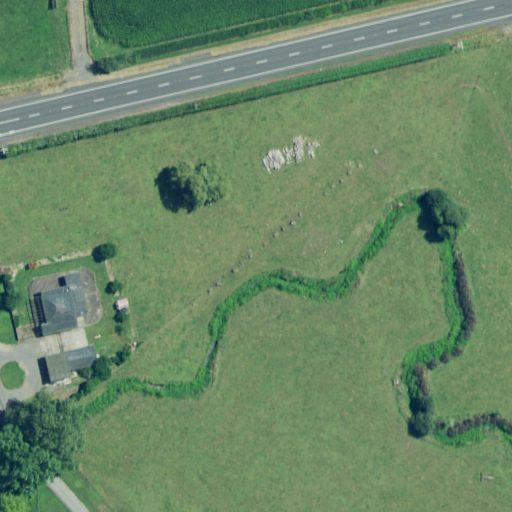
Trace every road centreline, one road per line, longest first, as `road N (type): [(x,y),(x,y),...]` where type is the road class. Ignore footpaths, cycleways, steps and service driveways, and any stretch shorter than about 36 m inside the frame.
road 1 (trunk): [(511,3),(0,123)]
road 2 (unclassified): [(78,511),(30,455),(0,400)]
